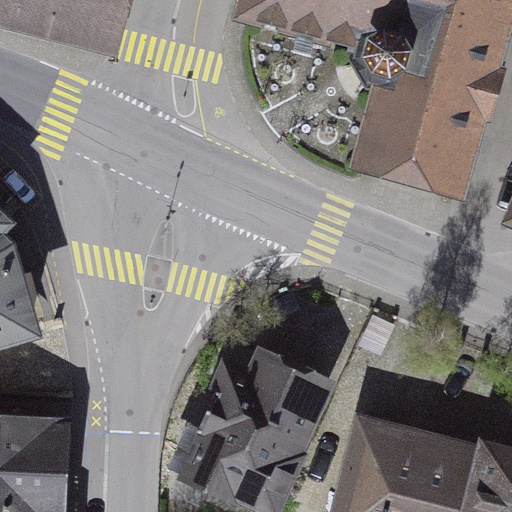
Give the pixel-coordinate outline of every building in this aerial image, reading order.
[(0,0),(0,7),(101,33),(109,0),(0,0)] [(511,0),(247,0),(244,16),(356,47),(353,60),(368,86),(381,90),(361,162),(458,189),(479,112),(483,113),(492,78),(488,77),(509,0),(511,0)] [(0,339),(27,332),(4,252),(0,247),(0,339)] [(271,511),(272,511),(326,385),(261,355),(250,379),(226,367),(195,433),(203,437),(187,473),(196,483),(218,493),(228,492),(271,511)] [(359,421),(336,511),(511,511),(511,460),(487,454),(482,475),(405,455),(410,434),(359,421)] [(0,428),(0,511),(50,511),(54,432),(0,428)]
